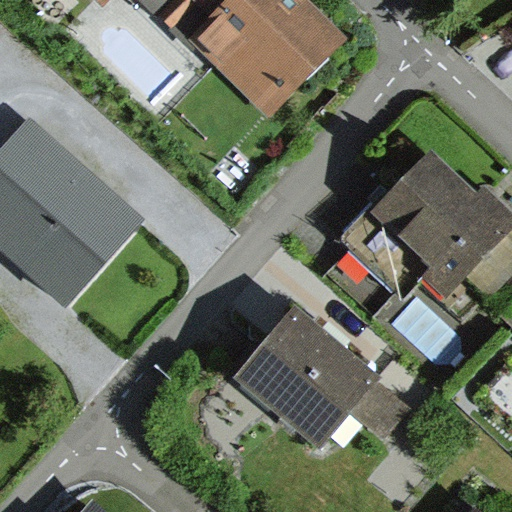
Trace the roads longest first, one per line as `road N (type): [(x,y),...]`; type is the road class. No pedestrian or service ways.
road 1 (residential): [(99,428),(244,264),(420,44)]
road 2 (residential): [(99,428),(197,511)]
road 3 (residential): [(420,44),(511,130)]
